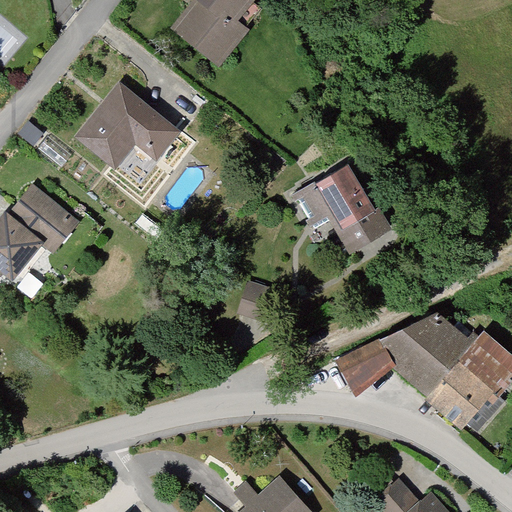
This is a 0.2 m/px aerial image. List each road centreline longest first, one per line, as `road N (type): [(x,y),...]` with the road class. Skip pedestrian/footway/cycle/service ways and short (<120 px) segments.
road 1 (unclassified): [(100,435),(224,401),(332,404),(432,437),(511,495)]
road 2 (residential): [(0,131),(106,0)]
